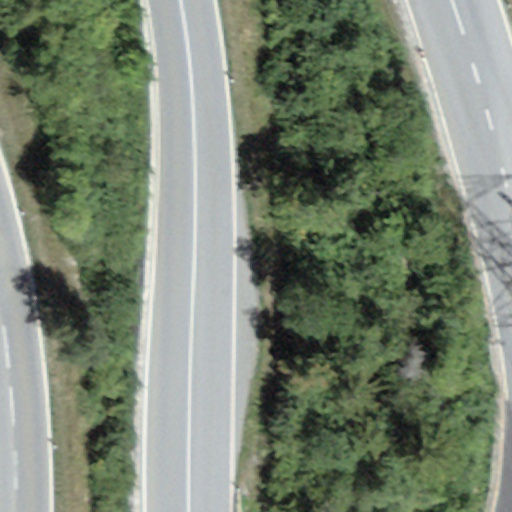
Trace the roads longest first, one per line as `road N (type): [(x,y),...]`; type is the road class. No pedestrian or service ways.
road 1 (secondary): [(191,511),(190,169),(178,0)]
road 2 (secondary): [(451,0),(511,217)]
road 3 (secondary): [(0,318),(14,511)]
